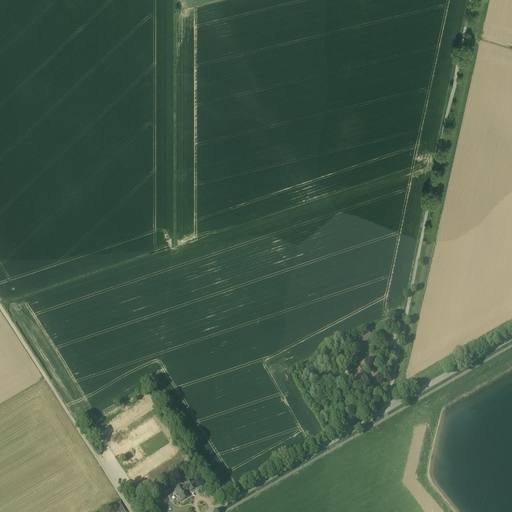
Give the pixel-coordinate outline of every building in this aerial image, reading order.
[(350,340),(352,344),(360,358),(378,348),(370,334),(368,330),(350,340)] [(367,370),(365,366),(355,372),(357,376),(356,377),(361,386),(369,382),(365,375),(364,372),(367,370)] [(97,425),(106,438),(155,406),(148,395),(145,397),(143,395),(97,425)] [(116,457),(162,432),(155,418),(108,443),(116,457)] [(149,487),(145,480),(135,487),(139,493),(149,487)] [(196,488),(191,480),(186,484),(186,485),(183,487),(182,486),(175,490),(177,493),(176,495),(176,496),(177,497),(178,497),(180,497),(182,501),(189,497),(186,492),(189,490),(190,492),(196,488)]
